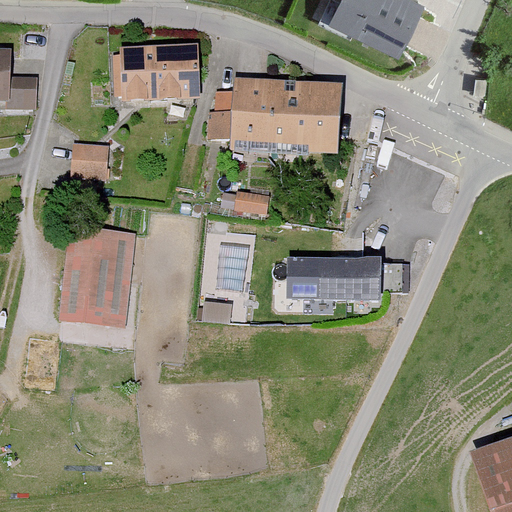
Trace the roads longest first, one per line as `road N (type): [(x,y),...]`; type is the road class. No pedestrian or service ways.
road 1 (residential): [(428,114),(205,22),(0,11)]
road 2 (unclassified): [(479,0),(428,114)]
